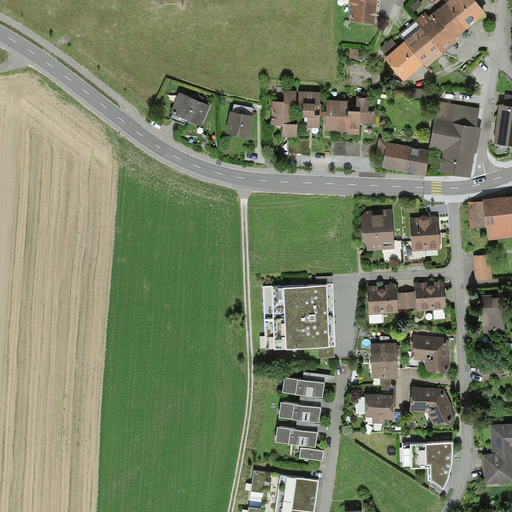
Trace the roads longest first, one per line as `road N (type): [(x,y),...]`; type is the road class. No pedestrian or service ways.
road 1 (tertiary): [(453,188),(209,170),(166,150),(0,31)]
road 2 (track): [(230,511),(252,393),(242,178)]
road 3 (residential): [(453,188),(469,438),(449,511)]
road 4 (residential): [(325,511),(345,365)]
road 5 (residential): [(486,182),(481,157),(496,57)]
